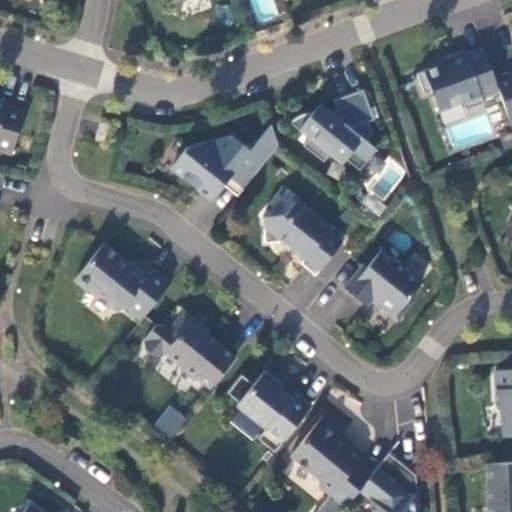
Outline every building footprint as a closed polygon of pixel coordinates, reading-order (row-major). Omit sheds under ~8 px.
[(272,0),(252,0),(256,19),(275,16),(272,0)] [(492,78),(481,50),(463,57),(461,52),(443,59),(445,63),(414,75),(421,95),(428,93),(436,113),(460,103),(463,110),(481,104),(479,99),(498,92),(492,78)] [(509,71),(492,78),(498,92),(511,127),(511,126),(511,72),(510,74),(509,71)] [(362,88),(332,99),(336,108),(321,114),(316,112),(309,111),(302,112),(295,116),(289,121),(308,137),(302,144),(322,160),(328,153),(341,163),(345,158),(358,169),(375,148),(365,140),(372,132),(367,120),(373,119),(362,88)] [(0,149),(10,153),(23,110),(6,105),(7,102),(0,99),(0,149)] [(231,134),(186,147),(170,166),(211,199),(223,184),(229,176),(242,187),(277,144),(270,124),(267,127),(249,149),(231,134)] [(99,125),(94,142),(103,145),(108,128),(99,125)] [(511,148),(511,132),(499,137),(503,148),(504,151),(511,148)] [(229,176),(223,184),(236,195),(242,187),(229,176)] [(329,226),(296,199),(284,213),(261,216),(264,242),(281,240),(302,257),(299,262),(314,274),(341,241),(326,229),(329,226)] [(80,271),(94,281),(100,281),(121,298),(130,297),(147,310),(173,278),(156,264),(151,270),(135,258),(137,256),(110,234),(80,271)] [(420,282),(379,249),(365,266),(362,263),(343,286),(366,305),(373,296),(381,302),(378,306),(396,319),(409,302),(406,300),(420,282)] [(207,329),(183,309),(168,327),(163,323),(155,324),(143,339),(144,347),(154,355),(162,354),(165,351),(181,364),(179,367),(194,379),(196,377),(209,387),(234,356),(214,340),(212,343),(205,337),(207,334),(207,329)] [(501,410),(502,435),(511,434),(511,368),(494,369),(495,406),(501,410)] [(279,388),(282,384),(263,369),(252,383),(240,373),(226,391),(238,401),(235,404),(265,427),(257,437),(273,450),(310,405),(294,391),(289,397),(279,388)] [(168,404),(153,425),(172,438),(187,417),(168,404)] [(318,485),(329,495),(316,511),(340,511),(358,491),(371,475),(357,463),(360,459),(349,450),(339,442),(343,436),(345,434),(322,416),(290,456),(317,478),(318,485)] [(352,443),(343,436),(339,442),(349,450),(352,443)] [(414,473),(387,452),(371,475),(358,491),(369,498),(370,511),(418,511),(418,508),(413,508),(411,494),(416,493),(414,473)] [(511,511),(511,461),(485,462),(487,511),(511,511)] [(40,511),(28,503),(21,511),(40,511)]
